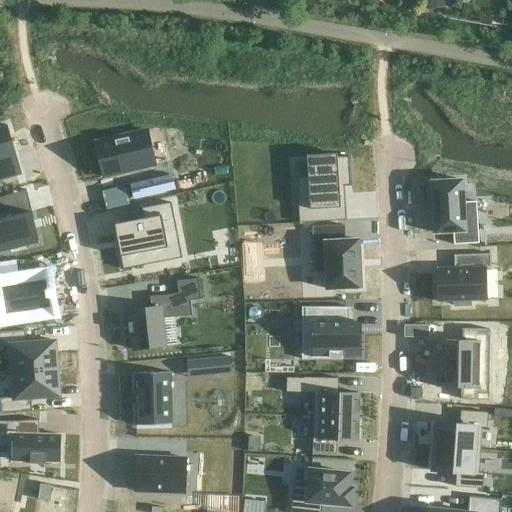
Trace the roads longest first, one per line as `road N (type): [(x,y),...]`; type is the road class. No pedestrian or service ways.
road 1 (residential): [(511,62),(256,17),(19,0)]
road 2 (residential): [(89,511),(100,439),(75,242),(44,112)]
road 3 (residential): [(386,511),(396,396),(387,159)]
